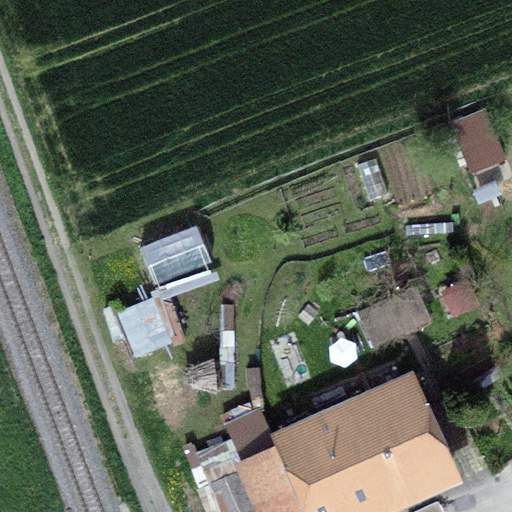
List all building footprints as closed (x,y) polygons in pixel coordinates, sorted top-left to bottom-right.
[(458,113),(478,162),(508,150),(488,101),(458,113)] [(151,243),(159,272),(212,257),(204,229),(151,243)] [(428,318),(414,287),(358,313),(372,344),(428,318)] [(243,470),(261,511),(343,511),(443,469),(406,385),(368,401),(365,393),(273,434),(281,453),(243,470)] [(211,484),(222,511),(254,511),(237,473),(211,484)]
